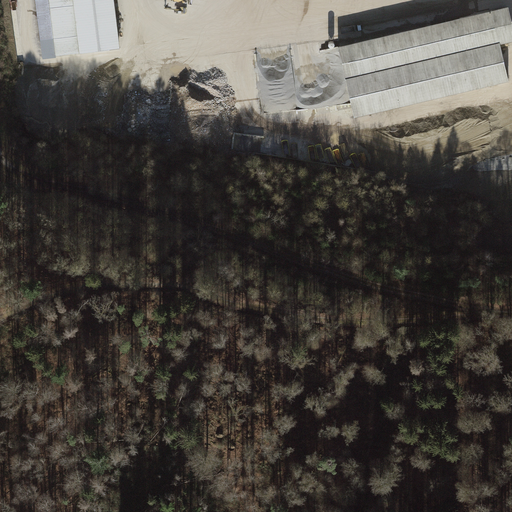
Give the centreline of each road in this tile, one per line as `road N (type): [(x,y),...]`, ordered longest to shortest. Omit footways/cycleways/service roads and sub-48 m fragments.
road 1 (track): [(504,314),(413,296),(18,171),(0,147)]
road 2 (track): [(511,313),(329,320),(149,282),(84,283),(0,316)]
